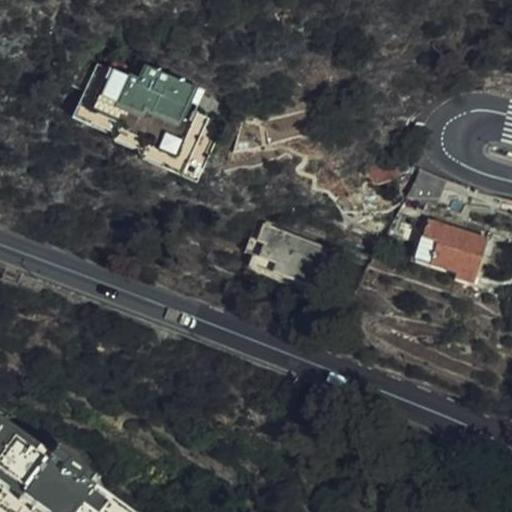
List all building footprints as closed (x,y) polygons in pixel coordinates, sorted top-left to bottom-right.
[(201,170),(225,119),(198,106),(206,89),(150,62),(142,78),(117,66),(115,69),(97,108),(122,120),(126,121),(123,127),(125,127),(148,138),(152,140),(150,145),(152,146),(172,156),(176,158),(201,170)] [(97,108),(115,69),(103,63),(84,102),(97,108)] [(122,120),(97,108),(84,102),(78,114),(116,133),(122,120)] [(148,138),(125,127),(119,141),(142,152),(148,138)] [(166,169),(172,156),(152,146),(146,159),(166,169)] [(171,171),(195,183),(201,170),(176,158),(171,171)] [(420,173),(406,198),(435,209),(448,183),(420,173)] [(465,207),(454,203),(449,212),(461,216),(465,207)] [(487,242),(427,221),(414,262),(456,276),(454,282),(473,289),(487,242)] [(313,291),(329,251),(267,226),(260,242),(267,245),(257,269),(313,291)] [(341,324),(332,341),(353,349),(360,331),(341,324)] [(122,511),(93,491),(96,486),(85,478),(83,470),(78,466),(67,466),(54,456),(50,461),(0,424),(0,511),(122,511)]
